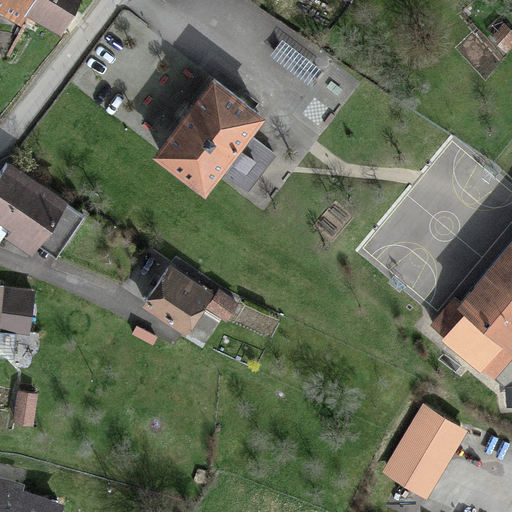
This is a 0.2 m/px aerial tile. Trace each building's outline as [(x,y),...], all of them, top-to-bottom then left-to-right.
[(83,0),(0,0),(0,6),(30,23),(37,10),(69,28),(83,0)] [(271,118),(220,79),(167,148),(218,187),(271,118)] [(79,200),(14,156),(0,175),(0,218),(45,249),(79,200)] [(511,250),(463,310),(455,303),(437,325),(450,335),(447,339),(506,387),(508,406),(511,405),(511,250)] [(245,297),(172,255),(144,302),(193,330),(210,302),(234,316),(245,297)] [(10,276),(0,275),(0,380),(1,381),(5,326),(33,328),(36,288),(9,286),(10,276)] [(462,432),(424,410),(387,473),(425,495),(462,432)] [(74,511),(80,493),(0,470),(0,511),(74,511)]
